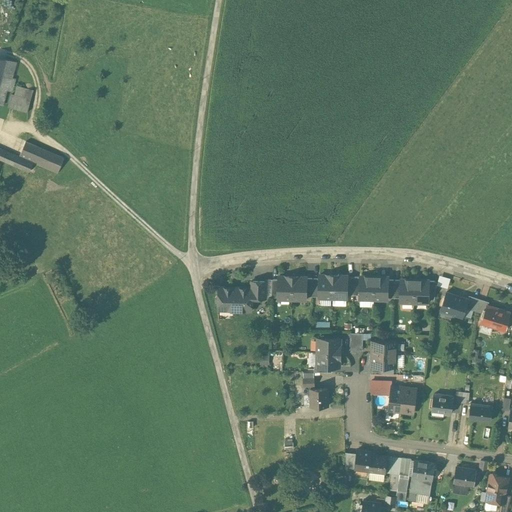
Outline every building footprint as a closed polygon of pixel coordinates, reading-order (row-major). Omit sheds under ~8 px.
[(8,60),(0,57),(0,104),(3,106),(7,90),(12,92),(16,79),(4,76),(8,60)] [(33,91),(17,87),(14,96),(11,95),(8,107),(27,113),(33,91)] [(49,152),(26,142),(19,157),(33,163),(42,167),(49,152)] [(19,157),(0,148),(0,159),(29,172),(33,163),(19,157)] [(64,158),(49,152),(42,167),(58,173),(64,158)] [(334,275),(320,275),(319,279),(319,297),(319,298),(333,298),(334,275)] [(348,276),(334,275),(333,298),(347,298),(347,295),(347,277),(348,276)] [(293,276),(279,276),(278,297),(278,299),(292,299),(293,276)] [(307,277),(293,276),(292,299),(306,300),(306,296),(307,278),(307,277)] [(374,276),(360,276),(360,277),(360,295),(360,299),(374,299),(374,276)] [(388,277),(374,276),(374,299),(388,300),(388,298),(388,280),(388,277)] [(415,280),(401,279),(400,298),(400,302),(414,303),(415,280)] [(429,280),(415,280),(414,303),(428,303),(428,299),(429,281),(429,280)] [(266,281),(251,281),(251,288),(252,288),(252,298),(265,298),(266,281)] [(437,281),(429,281),(428,299),(435,299),(437,281)] [(251,288),(219,287),(219,295),(216,298),(216,301),(218,304),(218,310),(251,311),(252,298),(252,288),(251,288)] [(468,299),(446,293),(440,312),(452,316),(453,313),(463,316),(468,299)] [(479,299),(472,297),(469,308),(476,310),(479,299)] [(485,301),(479,299),(476,310),(482,312),(485,301)] [(509,312),(488,305),(482,323),(504,329),(509,312)] [(341,339),(318,338),(317,352),(340,353),(341,339)] [(396,342),(372,341),(372,348),(374,348),(374,354),(396,354),(396,342)] [(479,351),(473,350),(471,363),(481,365),(482,360),(478,359),(479,351)] [(340,353),(317,352),(317,366),(332,367),(340,367),(340,353)] [(396,354),(374,354),(373,359),(372,359),(372,366),(396,367),(396,354)] [(398,387),(391,386),(388,410),(401,411),(404,389),(398,388),(398,387)] [(327,388),(311,389),(311,406),(328,406),(327,388)] [(409,390),(404,389),(401,411),(413,413),(416,389),(409,388),(409,390)] [(453,396),(434,394),(432,411),(433,408),(442,409),(442,412),(451,413),(453,396)] [(511,400),(504,398),(502,409),(509,410),(511,400)] [(484,405),(471,403),(469,415),(476,416),(476,419),(491,421),(492,409),(484,408),(484,405)] [(371,451),(357,449),(356,453),(354,468),(368,470),(371,454),(371,451)] [(356,453),(345,452),(346,467),(354,468),(356,453)] [(377,455),(371,454),(368,470),(378,472),(379,471),(384,472),(385,472),(387,456),(377,455)] [(393,457),(387,456),(385,472),(391,473),(399,474),(401,458),(393,457)] [(411,459),(401,458),(399,474),(409,475),(411,459)] [(435,463),(414,460),(412,476),(410,491),(418,492),(417,493),(430,495),(432,480),(435,463)] [(488,461),(481,460),(479,471),(486,473),(488,461)] [(476,469),(456,466),(454,482),(455,482),(453,491),(467,493),(468,484),(473,485),(476,469)] [(496,473),(493,472),(491,474),(486,500),(503,503),(508,477),(498,476),(496,473)] [(399,474),(391,473),(390,490),(397,491),(399,474)] [(399,474),(397,491),(397,494),(398,494),(397,500),(405,501),(409,475),(399,474)] [(430,495),(417,493),(418,492),(410,491),(408,498),(428,501),(430,495)] [(395,505),(394,495),(383,495),(384,506),(395,505)] [(380,511),(382,503),(363,500),(361,511),(380,511)]
